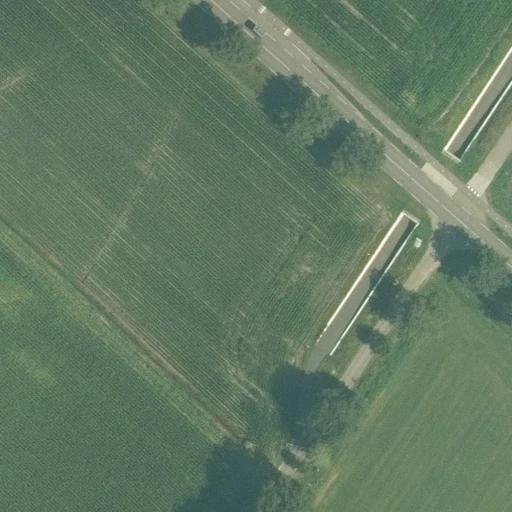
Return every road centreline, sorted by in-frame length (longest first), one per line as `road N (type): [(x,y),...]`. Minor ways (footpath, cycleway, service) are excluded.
road 1 (unclassified): [(259,511),(460,213)]
road 2 (secondary): [(460,213),(213,0)]
